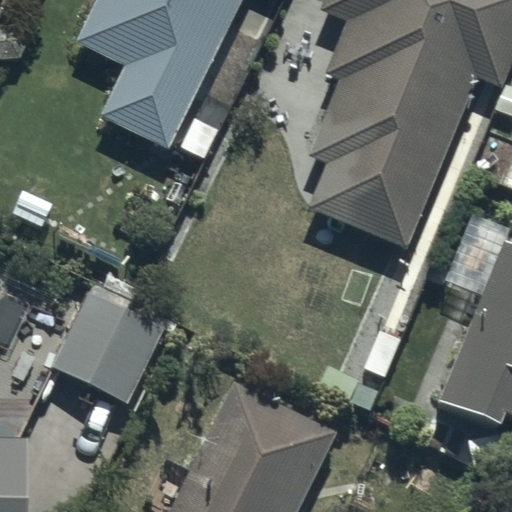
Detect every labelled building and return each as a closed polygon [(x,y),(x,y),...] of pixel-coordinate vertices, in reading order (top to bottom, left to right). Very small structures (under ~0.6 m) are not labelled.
[(162,146),(165,139),(199,158),(214,128),(180,109),(236,0),(91,0),(72,40),(121,65),(96,114),(162,146)] [(305,206),(402,246),(472,75),(496,85),(511,45),(511,0),(319,0),(318,3),(311,0),(304,0),(300,9),(295,7),(275,57),(272,56),(253,101),(275,110),(269,123),(281,128),(305,206)] [(511,243),(502,239),(434,399),(495,420),(499,411),(511,416),(511,243)] [(171,332),(85,288),(46,363),(53,367),(27,419),(56,433),(82,381),(123,401),(124,400),(134,405),(171,332)] [(290,511),(330,432),(227,379),(162,511),(290,511)] [(0,511),(22,511),(24,437),(0,436),(0,511)]
